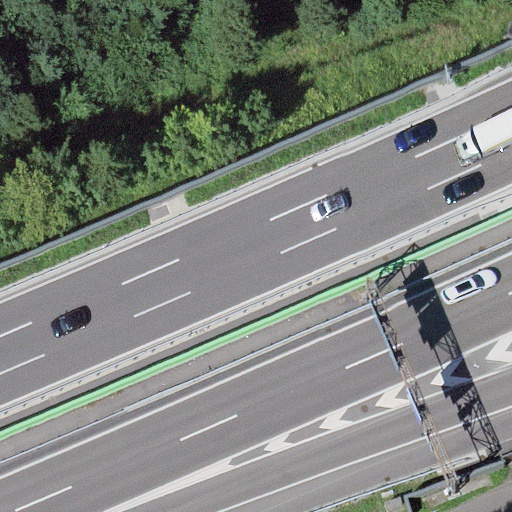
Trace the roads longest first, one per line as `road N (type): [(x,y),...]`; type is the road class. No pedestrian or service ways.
road 1 (motorway): [(511,136),(0,358)]
road 2 (motorway): [(18,511),(511,297)]
road 3 (motorway): [(172,511),(511,394)]
